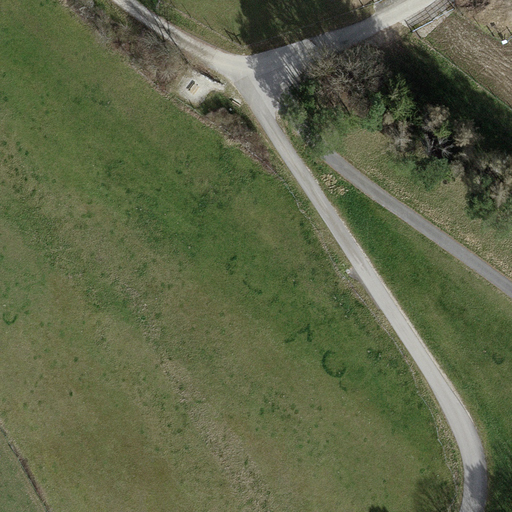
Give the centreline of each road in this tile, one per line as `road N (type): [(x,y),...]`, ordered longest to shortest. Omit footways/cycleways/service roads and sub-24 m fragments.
road 1 (unclassified): [(417,0),(282,57),(265,83),(266,111),(469,443),(467,511)]
road 2 (track): [(511,293),(331,158),(265,83)]
road 3 (track): [(125,0),(216,62),(265,83)]
